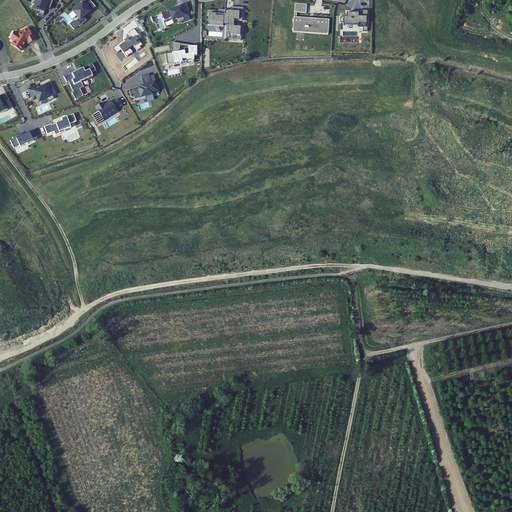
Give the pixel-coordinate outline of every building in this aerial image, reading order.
[(40,10),(38,14),(43,16),(46,9),(44,8),(46,3),(52,5),(53,1),(52,0),(36,0),(34,8),(40,10)] [(91,2),(89,0),(84,0),(82,2),(83,4),(73,12),(79,19),(77,21),(81,25),(87,21),(84,17),(90,12),(85,7),(91,2)] [(85,7),(90,12),(96,7),(91,2),(85,7)] [(329,14),(330,6),(321,6),(321,2),(314,2),(314,5),(307,5),(307,13),(312,13),(329,14)] [(168,10),(161,13),(164,20),(171,17),(172,21),(177,19),(178,19),(183,17),(185,15),(185,14),(189,12),(186,3),(181,5),(181,6),(169,11),(168,10)] [(293,17),(292,31),(329,33),(330,21),(296,18),(296,17),(297,13),(306,13),(307,4),(295,4),(294,17),(293,17)] [(234,20),(243,20),(244,7),(232,7),(232,13),(226,12),(226,10),(219,9),(219,14),(216,14),(216,11),(208,10),(207,16),(211,16),(210,26),(218,26),(218,24),(228,24),(228,30),(233,31),(232,40),(241,40),(242,28),(234,28),(234,20)] [(368,18),(368,10),(359,9),(359,12),(347,12),(347,16),(341,16),(341,21),(344,21),(344,24),(359,24),(358,26),(363,26),(367,26),(367,18),(368,18)] [(32,31),(30,32),(28,28),(22,31),(20,32),(19,34),(15,32),(11,39),(14,41),(12,45),(23,52),(28,43),(28,44),(36,40),(32,31)] [(124,40),(113,46),(116,51),(119,49),(123,57),(130,53),(128,49),(132,47),(135,53),(139,50),(139,49),(141,48),(139,42),(142,40),(140,36),(139,37),(136,30),(129,34),(131,37),(127,38),(128,39),(124,41),(124,40)] [(172,54),(179,53),(180,47),(189,48),(189,47),(197,48),(197,47),(193,47),(172,43),(172,46),(171,46),(172,54)] [(197,56),(197,48),(189,47),(189,48),(189,55),(185,56),(185,52),(179,53),(172,54),(166,55),(167,65),(181,63),(182,66),(189,65),(189,62),(194,62),(194,56),(197,56)] [(161,68),(167,65),(166,55),(159,58),(161,68)] [(76,70),(64,77),(67,83),(70,82),(75,92),(80,89),(84,87),(82,82),(87,79),(88,80),(94,77),(91,73),(96,70),(93,63),(83,69),(83,70),(77,73),(76,70)] [(141,76),(144,84),(151,82),(155,80),(154,75),(150,76),(149,74),(141,76)] [(153,94),(153,92),(158,91),(155,80),(151,82),(144,84),(140,85),(141,88),(133,90),(135,99),(153,94)] [(35,85),(28,89),(33,99),(36,98),(38,101),(46,98),(48,101),(53,98),(48,88),(50,87),(48,82),(41,86),(42,87),(40,88),(39,86),(36,87),(35,85)] [(84,96),(80,89),(75,92),(72,93),(76,100),(84,96)] [(9,100),(6,101),(3,94),(0,95),(0,113),(10,108),(13,107),(9,100)] [(92,115),(98,124),(118,112),(117,110),(124,106),(119,97),(112,102),(111,101),(104,105),(103,103),(96,107),(97,109),(99,111),(92,115)] [(52,124),(45,127),(48,135),(54,132),(56,135),(60,133),(59,131),(64,129),(65,130),(71,127),(70,124),(77,121),(74,114),(62,119),(63,121),(52,125),(52,124)] [(33,139),(38,137),(34,129),(24,134),(24,135),(22,136),(20,133),(13,137),(13,139),(10,140),(14,148),(20,145),(20,147),(27,144),(34,141),(33,139)]
